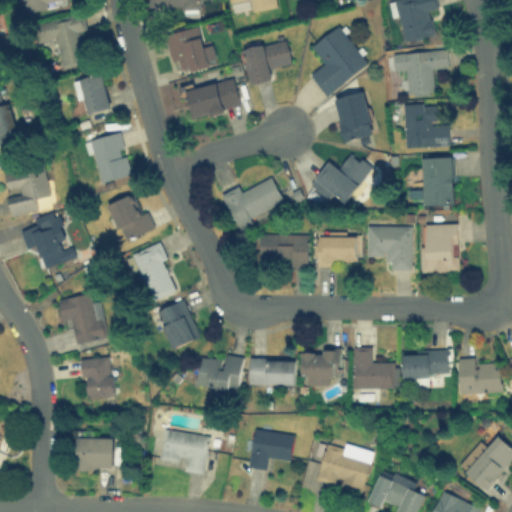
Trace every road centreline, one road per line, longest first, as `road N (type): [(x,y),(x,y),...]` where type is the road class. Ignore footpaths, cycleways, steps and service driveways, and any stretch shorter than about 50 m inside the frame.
road 1 (residential): [(236,306),(166,170),(117,0)]
road 2 (residential): [(475,0),(500,275),(495,303)]
road 3 (residential): [(495,303),(468,311),(236,306)]
road 4 (residential): [(0,284),(42,377),(38,509)]
road 5 (residential): [(0,504),(207,511)]
road 6 (residential): [(166,170),(283,130)]
